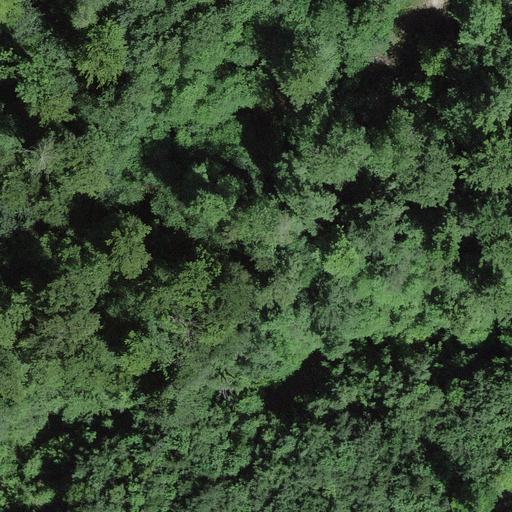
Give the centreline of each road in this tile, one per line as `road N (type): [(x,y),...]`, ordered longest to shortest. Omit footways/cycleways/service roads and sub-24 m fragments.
road 1 (motorway): [(50,511),(363,0)]
road 2 (motorway): [(217,0),(0,354)]
